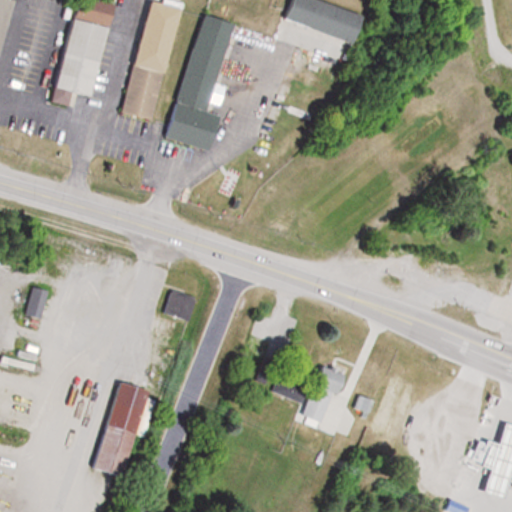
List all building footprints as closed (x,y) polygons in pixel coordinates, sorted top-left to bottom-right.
[(130,0),(157,0),(162,1),(136,112),(106,105),(130,0)] [(322,0),(268,0),(265,8),(329,33),(340,7),(322,0)] [(55,10),(90,19),(74,88),(38,80),(55,10)] [(187,10),(213,19),(185,102),(202,107),(189,145),(147,131),(187,10)] [(26,312),(43,318),(53,287),(36,281),(26,312)] [(293,417),(317,424),(333,371),(310,364),(303,386),(269,376),(265,392),(297,401),(293,417)] [(365,428),(382,433),(398,381),(381,375),(365,428)] [(94,468),(133,478),(156,387),(117,377),(94,468)] [(366,401),(352,394),(345,408),(360,414),(366,401)] [(488,444),(495,421),(511,426),(511,436),(493,497),(473,490),(481,466),(472,463),(479,441),(488,444)] [(476,467),(461,463),(469,436),(484,441),(476,467)]
